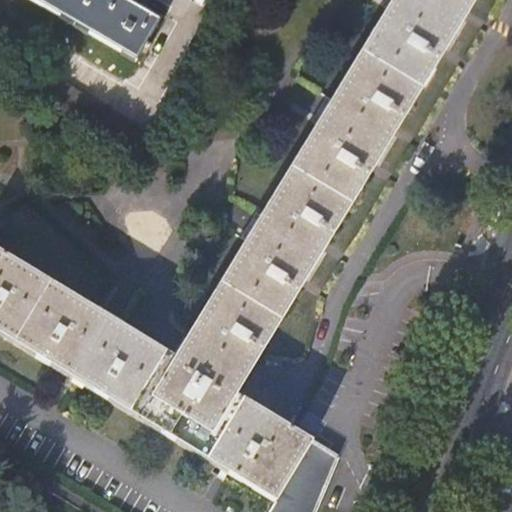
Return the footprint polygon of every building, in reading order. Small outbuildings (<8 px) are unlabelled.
[(193,455),(245,487),(280,429),(228,398),(468,0),(395,0),(177,361),(0,254),(0,339),(139,423),(193,455)] [(153,22),(113,0),(23,0),(132,61),(137,53),(142,53),(144,48),(141,45),(153,22)] [(204,0),(219,8),(223,0),(204,0)] [(48,79),(34,102),(136,163),(150,140),(48,79)] [(336,460),(280,429),(245,487),(275,507),(272,511),(314,511),(319,497),(336,460)]
